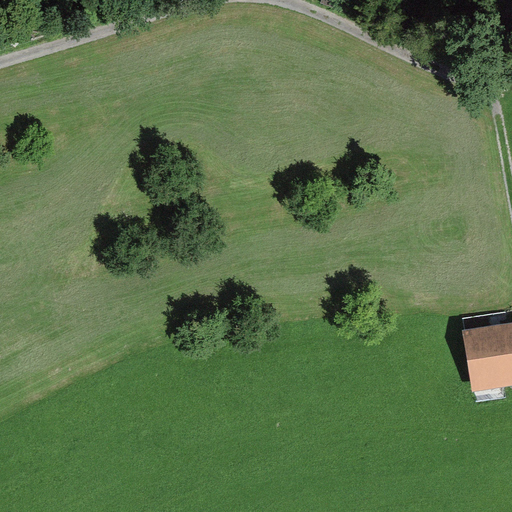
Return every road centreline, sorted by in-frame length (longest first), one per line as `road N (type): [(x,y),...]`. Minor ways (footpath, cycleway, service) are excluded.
road 1 (track): [(511,190),(497,117),(475,93),(272,0)]
road 2 (track): [(194,0),(69,53),(0,70)]
